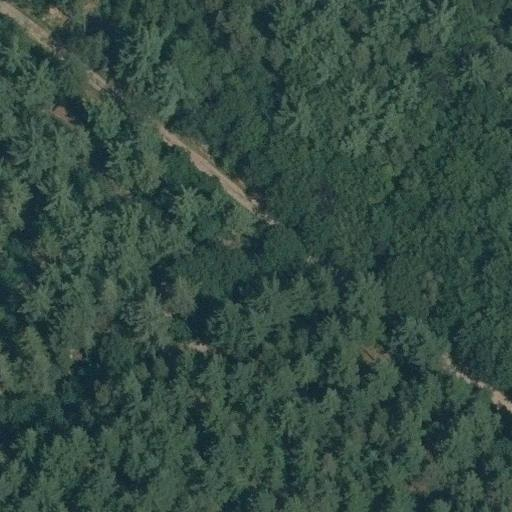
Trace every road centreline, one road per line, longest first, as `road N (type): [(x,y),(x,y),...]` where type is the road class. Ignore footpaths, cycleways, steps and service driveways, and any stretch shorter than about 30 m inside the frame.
road 1 (track): [(0,14),(330,270)]
road 2 (track): [(327,268),(0,464)]
road 3 (unknown): [(233,329),(181,237),(108,188),(79,126),(0,72)]
road 4 (unknown): [(233,329),(266,345),(337,347),(398,437),(462,488),(511,500)]
road 5 (track): [(330,270),(511,411)]
